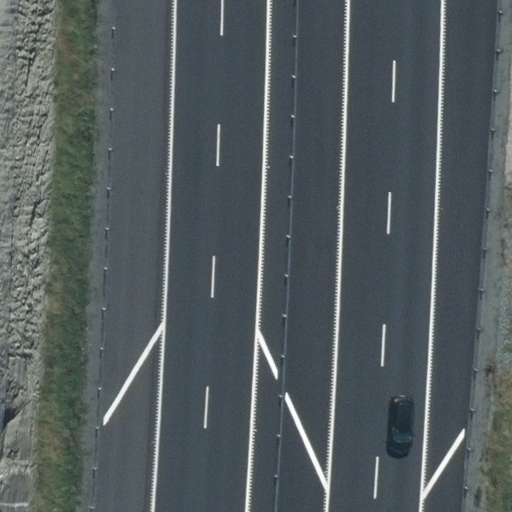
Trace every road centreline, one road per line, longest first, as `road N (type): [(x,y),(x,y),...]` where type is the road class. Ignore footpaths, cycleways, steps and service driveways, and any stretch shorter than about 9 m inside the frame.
road 1 (motorway): [(210,511),(226,0)]
road 2 (motorway): [(394,0),(382,511)]
